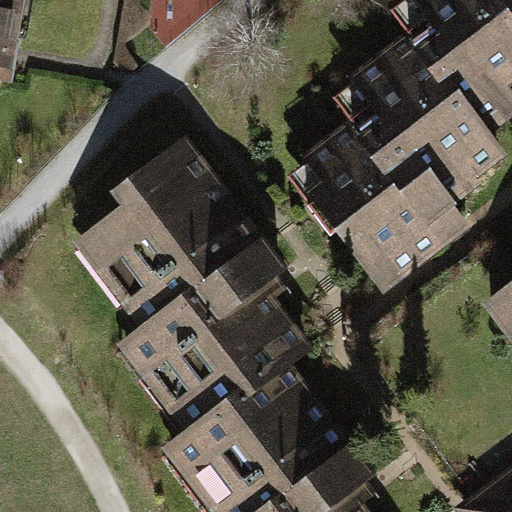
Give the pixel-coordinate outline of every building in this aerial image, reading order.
[(0,0),(0,63),(8,65),(16,0),(0,0)] [(511,0),(414,0),(434,25),(414,41),(482,128),(511,104),(511,101),(509,97),(511,94),(511,0)] [(498,148),(482,128),(414,41),(410,35),(351,80),(377,114),(359,128),(354,122),(306,159),(331,192),(309,210),(329,236),(339,228),(381,283),(446,233),(433,216),(450,203),(446,198),(470,179),(466,174),(498,148)] [(158,366),(201,423),(282,363),(305,346),(258,284),(278,269),(184,143),(137,177),(148,191),(91,232),(137,294),(128,300),(148,327),(126,343),(148,373),(158,366)] [(511,285),(491,301),(511,329),(511,285)] [(365,473),(282,363),(201,423),(182,437),(227,498),(214,507),(217,511),(357,511),(341,490),(365,473)] [(511,511),(511,466),(457,508),(459,511),(511,511)]
